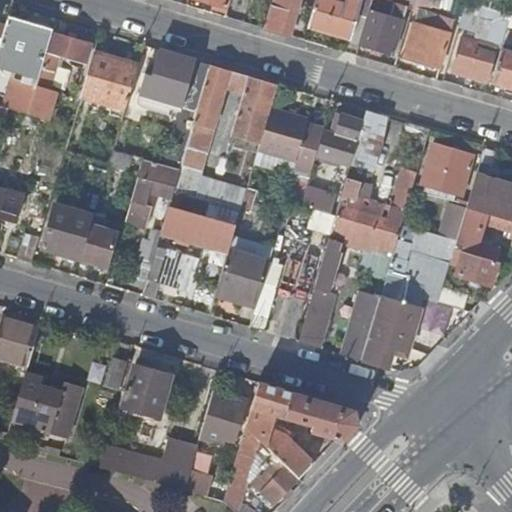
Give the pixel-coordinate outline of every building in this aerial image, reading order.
[(193,0),(229,10),(232,0),(193,0)] [(265,31),(290,38),(301,0),(284,0),(281,10),(272,8),(265,31)] [(318,0),(309,30),(351,43),(361,9),(365,10),(367,3),(362,2),(360,6),(346,2),(346,0),(337,0),(336,5),(319,0),(318,0)] [(429,20),(434,0),(415,0),(416,1),(411,15),(429,20)] [(503,45),(511,18),(467,5),(459,30),(477,35),(480,23),(494,27),(490,41),(503,45)] [(370,14),(359,48),(394,57),(406,17),(400,15),(398,22),(370,14)] [(435,16),(430,31),(415,27),(404,60),(440,71),(455,22),(435,16)] [(0,65),(39,78),(52,36),(7,22),(5,29),(0,46),(0,65)] [(27,117),(47,122),(55,96),(48,94),(57,63),(61,64),(62,60),(85,67),(91,47),(52,36),(39,78),(27,117)] [(491,57),(493,49),(462,40),(457,58),(458,58),(453,73),(489,84),(497,59),(491,57)] [(182,109),(196,113),(210,67),(195,63),(158,52),(151,77),(145,75),(138,96),(182,109)] [(511,55),(501,52),(492,85),(511,91),(511,55)] [(80,100),(125,113),(138,67),(94,54),(80,100)] [(259,147),(270,111),(277,87),(210,67),(196,113),(180,168),(200,174),(224,89),(243,94),(230,138),(259,147)] [(293,172),(310,177),(324,129),(307,124),(307,122),(270,111),(259,147),(257,154),(295,165),(293,172)] [(336,138),(356,144),(365,113),(359,111),(356,121),(342,117),(336,138)] [(356,144),(349,168),(373,176),(383,145),(387,120),(365,113),(356,144)] [(420,186),(461,199),(474,158),(432,146),(420,186)] [(127,175),(132,159),(113,153),(109,166),(108,169),(127,175)] [(168,205),(172,194),(172,192),(178,173),(142,162),(123,226),(145,232),(152,209),(147,207),(149,199),(168,205)] [(511,169),(488,163),(486,172),(484,178),(511,185),(511,169)] [(193,198),(200,174),(180,168),(178,173),(172,192),(193,198)] [(398,236),(418,170),(412,168),(410,173),(400,170),(388,210),(368,204),(373,188),(346,180),(335,217),(398,236)] [(478,169),(466,211),(486,217),(488,211),(491,201),(479,196),(484,178),(486,172),(478,169)] [(240,211),(246,192),(218,184),(211,205),(223,209),(239,213),(240,211)] [(0,207),(17,212),(21,198),(3,192),(2,194),(0,192),(0,207)] [(250,215),(257,195),(246,192),(240,211),(250,215)] [(172,194),(163,225),(230,243),(239,213),(172,194)] [(90,228),(93,218),(53,207),(41,250),(78,261),(83,241),(86,242),(90,228)] [(314,207),(308,227),(327,233),(333,213),(314,207)] [(441,239),(456,243),(465,212),(450,207),(441,239)] [(486,217),(511,224),(511,213),(492,207),(488,211),(486,217)] [(456,243),(454,251),(473,257),(484,225),(511,233),(511,239),(511,241),(511,224),(486,217),(466,211),(465,212),(456,243)] [(336,247),(366,256),(390,264),(398,236),(335,217),(325,250),(334,253),(336,247)] [(86,242),(80,262),(107,270),(116,236),(90,228),(86,242)] [(150,268),(155,251),(160,234),(152,232),(150,238),(147,237),(139,264),(150,268)] [(449,266),(454,251),(456,243),(441,239),(424,234),(418,254),(436,260),(427,289),(386,276),(384,283),(378,303),(374,316),(360,363),(387,371),(394,350),(401,352),(410,326),(415,327),(424,301),(437,305),(442,290),(449,266)] [(16,262),(30,266),(37,246),(22,242),(16,262)] [(215,294),(256,306),(271,254),(230,243),(215,294)] [(297,345),(314,350),(329,299),(325,297),(338,254),(334,253),(325,250),(297,345)] [(141,299),(153,302),(159,284),(188,292),(197,263),(155,251),(150,268),(144,290),(141,299)] [(473,257),(454,251),(449,266),(459,270),(457,277),(490,287),(497,264),(482,260),(473,257)] [(482,260),(497,264),(499,258),(484,254),(482,260)] [(384,283),(386,276),(390,264),(366,256),(360,276),(384,283)] [(144,290),(150,268),(139,264),(132,287),(144,290)] [(467,298),(442,290),(437,305),(463,312),(467,298)] [(340,357),(360,363),(374,316),(378,303),(358,297),(340,357)] [(0,323),(0,352),(29,361),(38,330),(1,319),(0,323)] [(119,392),(127,366),(111,362),(104,387),(119,392)] [(170,380),(134,369),(122,410),(158,421),(170,380)] [(25,376),(16,405),(33,410),(28,428),(66,440),(80,392),(62,387),(60,394),(39,388),(41,381),(25,376)] [(60,394),(62,387),(41,381),(39,388),(60,394)] [(358,427),(354,414),(282,392),(258,385),(245,429),(258,443),(265,450),(271,455),(275,459),(296,481),(297,482),(312,466),(285,440),(268,433),(273,418),(311,429),(310,435),(342,444),(358,427)] [(207,424),(205,424),(200,439),(224,446),(226,441),(235,444),(247,403),(216,394),(207,424)] [(223,502),(232,511),(238,511),(258,443),(245,429),(223,502)] [(161,463),(156,484),(185,492),(190,472),(197,450),(167,441),(161,463)] [(106,448),(100,470),(156,484),(161,463),(106,448)] [(271,455),(265,450),(257,458),(262,464),(271,455)] [(270,506),(296,481),(275,459),(257,478),(262,484),(259,487),(256,484),(252,488),(270,506)] [(190,472),(185,492),(205,497),(210,478),(190,472)]
